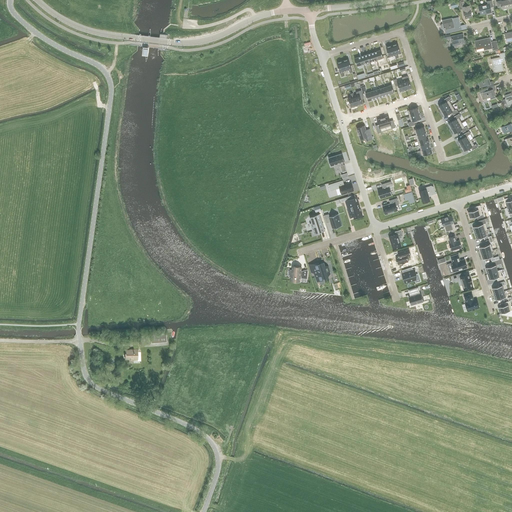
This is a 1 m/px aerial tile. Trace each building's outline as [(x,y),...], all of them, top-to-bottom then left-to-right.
[(511,0),(505,0),(502,1),(501,0),(496,1),(498,8),(502,7),(502,10),(507,9),(511,8),(511,0)] [(451,9),(458,7),(457,1),(450,2),(451,9)] [(488,14),(491,13),(490,8),(493,7),(492,1),(487,2),(488,4),(478,6),(480,14),(487,13),(488,14)] [(465,19),(472,17),(469,5),(462,7),(465,19)] [(461,30),(459,17),(443,21),(443,24),(441,24),(441,26),(441,28),(442,29),(444,29),(445,34),(461,30)] [(453,48),(458,47),(457,45),(465,43),(462,34),(451,36),(453,42),(452,43),(453,48)] [(491,42),(490,37),(474,41),(476,49),(484,48),(484,50),(492,48),(493,51),(498,49),(496,41),(491,42)] [(395,56),(396,59),(398,58),(397,55),(401,54),(397,44),(392,45),(395,56)] [(389,57),(395,56),(392,45),(386,47),(389,57)] [(374,52),(376,60),(383,58),(381,50),(374,52)] [(367,54),(370,62),(376,60),(374,52),(367,54)] [(494,72),(503,70),(501,62),(507,61),(505,52),(500,53),(501,58),(492,60),(494,72)] [(361,56),(363,64),(370,62),(367,54),(361,56)] [(354,58),(357,66),(363,64),(361,56),(354,58)] [(349,60),(343,62),(346,71),(349,70),(350,73),(352,72),(349,60)] [(343,72),(346,71),(343,62),(337,64),(341,77),(344,76),(343,72)] [(305,68),(294,71),(296,76),(306,73),(305,68)] [(306,73),(296,76),(296,77),(297,76),(298,81),(308,78),(306,73),(307,73),(306,73)] [(402,77),(402,80),(403,80),(406,90),(412,89),(407,76),(402,77)] [(308,78),(298,81),(300,86),(309,83),(308,78)] [(488,88),(494,86),(492,81),(490,82),(488,78),(477,81),(480,88),(487,85),(488,88)] [(402,80),(397,82),(400,92),(406,90),(403,80),(402,80)] [(267,83),(259,85),(261,92),(270,89),(267,83)] [(309,83),(300,86),(301,91),(301,92),(311,88),(309,83)] [(385,87),(387,95),(394,93),(392,85),(385,87)] [(488,88),(487,88),(487,86),(481,88),(482,90),(479,91),(482,100),(490,97),(491,100),(496,98),(493,91),(496,90),(494,86),(488,88)] [(255,87),(247,89),(249,96),(257,93),(255,87)] [(378,89),(381,97),(387,95),(385,87),(378,89)] [(311,88),(301,92),(303,97),(313,94),(311,88)] [(270,89),(261,92),(264,98),(272,96),(270,89)] [(372,91),(374,99),(381,97),(378,89),(372,91)] [(511,89),(503,93),(506,99),(507,103),(508,106),(511,104),(511,89)] [(357,106),(362,104),(358,91),(356,92),(357,95),(354,96),(357,106)] [(365,93),(368,101),(374,99),(372,91),(365,93)] [(257,93),(249,96),(251,102),(259,100),(257,93)] [(354,96),(353,93),(350,94),(351,97),(348,98),(351,108),(357,106),(354,96)] [(185,94),(174,97),(177,105),(180,104),(181,109),(191,106),(189,99),(187,99),(185,94)] [(313,95),(303,98),(305,104),(315,101),(313,95)] [(445,102),(438,106),(441,111),(452,105),(449,100),(451,99),(449,96),(444,99),(445,102)] [(213,104),(206,106),(208,112),(219,108),(217,102),(219,102),(218,99),(212,101),(213,104)] [(315,101),(305,104),(307,109),(316,106),(315,101)] [(452,105),(441,111),(444,116),(451,112),(453,115),(458,112),(456,109),(455,110),(452,105)] [(316,106),(307,109),(308,114),(318,111),(316,106)] [(418,107),(407,111),(409,116),(419,113),(418,107)] [(219,108),(208,112),(210,118),(217,116),(218,119),(224,117),(223,114),(221,114),(219,109),(219,108)] [(318,111),(308,114),(310,119),(320,116),(318,111)] [(411,122),(408,123),(409,127),(415,125),(413,121),(421,119),(419,113),(409,116),(411,122)] [(455,119),(448,123),(451,129),(462,123),(459,118),(460,117),(459,114),(454,117),(455,119)] [(192,116),(181,119),(183,127),(186,126),(188,131),(198,128),(195,121),(193,121),(192,116)] [(320,116),(310,119),(311,125),(322,122),(320,116)] [(388,116),(383,118),(386,130),(395,127),(393,120),(390,121),(388,116)] [(378,125),(375,126),(378,133),(386,130),(383,118),(377,120),(378,125)] [(282,121),(276,123),(279,133),(285,131),(282,121)] [(276,123),(271,125),(274,134),(279,133),(276,123)] [(462,123),(451,129),(454,134),(461,130),(463,132),(468,129),(466,127),(464,128),(462,123)] [(511,134),(511,133),(511,125),(511,123),(500,127),(503,134),(510,131),(511,134)] [(271,125),(266,126),(269,136),(274,134),(271,125)] [(261,127),(261,128),(264,138),(264,137),(269,136),(266,126),(261,128),(261,127)] [(365,138),(366,141),(372,139),(369,129),(366,130),(364,126),(357,128),(358,132),(357,132),(358,135),(359,135),(360,140),(365,138)] [(424,127),(414,130),(416,135),(425,132),(424,127)] [(222,133),(215,135),(217,141),(228,138),(228,137),(226,132),(228,131),(227,128),(221,130),(222,133)] [(261,128),(255,129),(259,140),(264,138),(261,128)] [(465,137),(458,141),(461,146),(470,141),(467,136),(470,134),(469,131),(464,134),(465,137)] [(425,132),(416,135),(417,140),(427,137),(425,132)] [(196,136),(184,140),(186,147),(188,146),(189,151),(202,147),(200,142),(198,142),(196,136)] [(427,137),(417,140),(419,145),(429,142),(429,143),(427,137)] [(228,138),(217,141),(219,147),(226,145),(227,148),(233,146),(232,142),(230,143),(228,138)] [(312,139),(307,141),(311,154),(320,151),(317,141),(313,142),(312,139)] [(470,141),(461,146),(464,151),(471,147),(472,150),(478,147),(476,144),(474,145),(471,140),(470,141)] [(302,145),(298,146),(302,156),(311,154),(307,141),(301,142),(302,145)] [(429,142),(419,145),(421,150),(421,151),(430,148),(429,143),(429,142)] [(290,147),(284,149),(288,162),(297,159),(294,149),(291,150),(290,147)] [(421,150),(419,151),(421,156),(432,153),(430,148),(421,151),(421,150)] [(279,154),(276,155),(279,165),(288,162),(284,149),(278,151),(279,154)] [(340,166),(342,172),(346,171),(344,165),(343,165),(343,163),(344,162),(342,153),(328,158),(330,157),(333,166),(340,164),(340,166)] [(267,154),(261,156),(265,169),(274,166),(271,156),(268,157),(267,154)] [(200,155),(187,159),(189,165),(191,165),(192,169),(205,165),(204,160),(202,161),(200,155)] [(256,161),(253,162),(256,172),(265,169),(261,156),(255,158),(256,161)] [(244,160),(238,162),(242,175),(251,172),(248,162),(245,163),(244,160)] [(233,167),(230,168),(233,178),(242,175),(238,162),(232,164),(233,167)] [(206,173),(194,177),(196,183),(197,183),(199,187),(212,183),(210,178),(208,179),(206,173)] [(343,180),(328,185),(330,191),(340,188),(342,195),(354,191),(351,182),(344,184),(343,180)] [(378,190),(377,190),(380,199),(380,198),(391,195),(392,195),(389,187),(392,186),(391,183),(391,181),(383,183),(385,188),(383,189),(378,190)] [(243,194),(241,195),(243,202),(253,199),(251,194),(254,193),(251,186),(241,189),(243,194)] [(424,190),(419,191),(423,203),(430,201),(428,196),(428,194),(432,193),(430,186),(423,188),(424,190)] [(215,191),(202,195),(204,201),(206,201),(207,205),(220,201),(219,196),(217,197),(215,191)] [(353,199),(346,201),(349,211),(352,210),(354,218),(362,215),(358,203),(355,204),(353,198),(353,199)] [(390,204),(382,207),(385,214),(390,213),(393,212),(397,210),(396,206),(399,205),(397,198),(389,201),(390,204)] [(250,214),(248,215),(250,220),(263,216),(261,211),(263,211),(261,204),(248,208),(250,214)] [(475,210),(468,212),(470,218),(482,215),(480,209),(481,209),(480,205),(474,207),(475,210)] [(222,209),(210,213),(212,219),(213,219),(215,223),(228,219),(226,214),(224,215),(222,209)] [(319,214),(310,217),(311,223),(310,223),(313,235),(325,231),(319,214)] [(328,214),(324,216),(326,223),(330,222),(333,228),(332,228),(332,229),(342,226),(342,225),(341,226),(338,214),(329,217),(328,214)] [(451,216),(441,219),(443,227),(444,226),(446,232),(453,230),(451,224),(454,223),(451,216)] [(480,225),(473,227),(475,233),(485,230),(487,229),(485,224),(486,224),(485,220),(479,222),(480,225)] [(258,232),(256,233),(258,240),(268,237),(266,232),(269,231),(267,223),(256,226),(258,232)] [(233,228),(222,231),(225,238),(228,237),(229,243),(239,240),(237,232),(235,233),(233,228)] [(396,235),(389,237),(393,249),(401,246),(398,237),(403,236),(401,230),(395,232),(396,235)] [(485,230),(475,233),(476,239),(487,236),(485,230)] [(449,244),(451,251),(461,248),(459,240),(456,241),(454,235),(448,237),(450,243),(449,244)] [(490,244),(479,248),(481,254),(491,250),(491,251),(492,250),(490,244)] [(399,256),(396,257),(398,265),(402,263),(402,264),(405,263),(405,262),(409,261),(407,257),(411,256),(409,249),(400,251),(398,252),(399,256)] [(491,250),(481,254),(483,260),(493,256),(491,251),(491,250)] [(451,264),(454,272),(467,268),(464,259),(460,261),(458,255),(451,257),(453,263),(451,264)] [(328,278),(327,274),(330,273),(328,267),(325,268),(324,263),(319,264),(318,262),(312,264),(313,268),(310,270),(311,272),(314,272),(317,281),(328,278)] [(496,265),(486,268),(487,274),(498,271),(497,271),(496,265)] [(301,278),(307,279),(308,271),(307,269),(302,271),(302,272),(300,272),(301,267),(293,266),(292,270),(290,270),(290,275),(292,275),(291,281),(299,282),(300,276),(301,276),(301,278)] [(414,270),(402,274),(405,283),(416,280),(414,276),(416,276),(414,270)] [(498,271),(487,274),(489,280),(496,278),(497,281),(503,279),(502,276),(500,270),(497,271),(498,271)] [(457,278),(454,279),(460,277),(464,290),(466,289),(471,288),(471,287),(473,287),(471,283),(472,283),(470,278),(469,274),(463,276),(462,273),(456,275),(457,278)] [(499,286),(492,289),(494,294),(504,291),(502,286),(505,285),(504,281),(498,283),(499,286)] [(412,296),(411,296),(408,297),(409,297),(411,305),(411,306),(423,302),(421,294),(421,293),(419,294),(417,288),(411,290),(412,296)] [(504,291),(494,294),(496,300),(506,297),(504,291)] [(473,301),(472,299),(473,299),(471,293),(464,295),(466,303),(465,303),(468,311),(479,308),(477,299),(473,301)] [(501,307),(498,308),(500,314),(504,313),(505,314),(511,315),(511,305),(511,306),(510,304),(511,304),(510,301),(504,302),(505,305),(501,307)] [(151,343),(167,342),(166,333),(150,334),(151,343)] [(137,359),(137,350),(130,350),(125,350),(125,359),(132,359),(137,359)]
